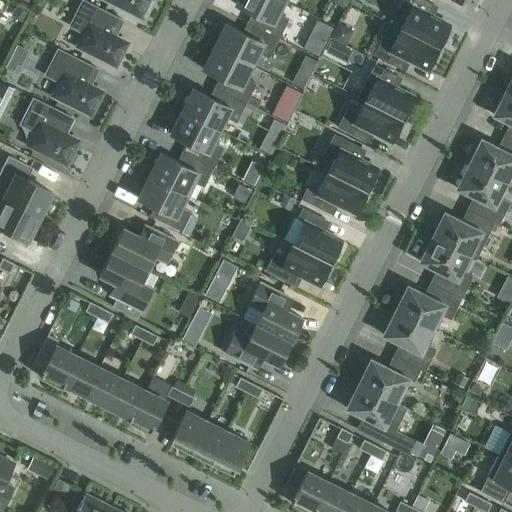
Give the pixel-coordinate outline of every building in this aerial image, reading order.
[(112,30),(114,31),(120,18),(84,0),(82,0),(70,25),(84,32),(77,46),(88,52),(87,54),(99,60),(100,58),(115,65),(127,42),(110,34),(112,30)] [(107,0),(112,3),(111,5),(124,11),(125,9),(140,16),(147,0),(107,0)] [(251,25),(278,38),(288,19),(277,13),(284,0),(282,0),(237,0),(235,4),(256,15),(251,25)] [(441,49),(448,35),(444,33),(449,24),(427,14),(432,3),(425,0),(400,0),(396,10),(406,15),(400,28),(441,49)] [(17,5),(10,14),(21,22),(28,13),(17,5)] [(318,56),(333,27),(317,19),(302,48),(318,56)] [(214,46),(251,65),(258,52),(268,58),(278,38),(251,25),(246,35),(225,24),(214,46)] [(400,28),(393,41),(383,36),(373,55),(400,69),(405,58),(426,69),(431,60),(435,62),(441,49),(400,28)] [(224,79),(219,89),(246,103),(255,83),(245,78),(251,65),(214,46),(203,69),(224,79)] [(96,67),(58,48),(45,74),(59,81),(52,95),(63,101),(62,103),(75,109),(76,107),(90,114),(102,91),(86,83),(87,79),(89,80),(96,67)] [(305,55),(299,66),(311,72),(316,60),(305,55)] [(9,59),(5,67),(13,71),(17,64),(9,59)] [(408,105),(413,96),(391,85),(396,75),(374,64),(369,74),(375,78),(364,100),(405,120),(412,107),(408,105)] [(0,81),(0,116),(14,88),(0,81)] [(285,85),(271,113),(287,120),(300,92),(285,85)] [(181,111),(219,130),(225,117),(236,122),(246,103),(219,89),(214,99),(193,89),(181,111)] [(511,93),(505,90),(493,114),(511,123),(511,128),(508,137),(511,139),(511,93)] [(71,116),(33,97),(20,123),(34,131),(27,144),(38,150),(37,152),(50,158),(51,156),(66,163),(77,140),(61,132),(63,128),(64,129),(71,116)] [(364,100),(357,113),(347,108),(337,127),(364,140),(369,130),(390,141),(395,132),(398,134),(405,120),(364,100)] [(186,154),(213,168),(223,148),(212,143),(219,130),(181,111),(170,133),(191,144),(186,154)] [(328,172),(369,192),(376,179),(372,177),(376,168),(355,157),(360,147),(333,134),(324,153),(334,159),(328,172)] [(511,139),(508,137),(502,149),(480,139),(468,163),(506,182),(511,168),(511,139)] [(262,139),(258,147),(270,153),(274,145),(262,139)] [(160,153),(149,176),(186,194),(193,182),(203,187),(213,168),(186,154),(181,164),(160,153)] [(3,197),(39,215),(51,192),(26,179),(32,167),(8,155),(0,169),(0,179),(9,184),(3,197)] [(477,198),(471,210),(494,222),(498,224),(509,202),(498,197),(506,182),(468,163),(456,187),(477,198)] [(246,169),(242,179),(254,185),(258,175),(246,169)] [(369,192),(328,172),(317,193),(307,187),(301,199),(328,212),(333,202),(354,213),(358,204),(362,206),(369,192)] [(186,194),(149,176),(138,198),(159,209),(154,219),(181,232),(190,213),(180,207),(186,194)] [(238,183),(232,195),(244,201),(250,189),(238,183)] [(284,194),(279,204),(290,210),(295,200),(284,194)] [(28,239),(39,215),(3,197),(0,202),(0,231),(3,226),(28,239)] [(292,243),(333,264),(340,251),(336,249),(340,240),(319,229),(324,219),(302,208),(297,218),(303,221),(292,243)] [(431,236),(475,258),(494,222),(471,210),(465,223),(444,212),(431,236)] [(239,217),(235,227),(245,232),(250,222),(239,217)] [(111,251),(150,271),(156,258),(165,262),(176,240),(151,227),(145,240),(123,228),(111,251)] [(475,259),(475,258),(431,236),(419,261),(440,271),(434,284),(461,297),(472,275),(461,270),(469,256),(475,259)] [(333,264),(292,243),(285,256),(275,251),(265,270),(292,284),(297,274),(318,284),(322,275),(326,277),(333,264)] [(150,271),(111,251),(99,275),(122,286),(116,298),(140,311),(152,288),(143,284),(150,271)] [(223,258),(216,271),(227,276),(233,264),(223,258)] [(2,259),(0,263),(0,267),(9,272),(13,263),(2,259)] [(255,324),(290,341),(301,318),(278,306),(285,294),(260,282),(249,304),(262,311),(255,324)] [(450,319),(461,297),(434,284),(428,296),(407,286),(395,310),(432,329),(439,314),(450,319)] [(96,317),(101,308),(90,303),(86,311),(96,317)] [(198,306),(182,338),(195,344),(211,312),(198,306)] [(101,308),(96,317),(107,323),(112,314),(101,308)] [(432,329),(395,310),(383,334),(404,345),(398,357),(420,368),(424,371),(431,358),(420,353),(432,329)] [(255,353),(278,364),(290,341),(255,324),(248,337),(235,330),(224,353),(249,365),(255,353)] [(142,339),(146,331),(135,325),(131,334),(142,339)] [(146,331),(142,339),(153,344),(157,336),(146,331)] [(61,388),(63,384),(77,356),(55,345),(39,377),(61,388)] [(85,395),(99,367),(77,356),(63,384),(85,395)] [(370,359),(358,383),(395,402),(407,378),(414,381),(420,368),(398,357),(391,369),(370,359)] [(107,406),(121,378),(99,367),(85,395),(107,406)] [(458,373),(453,383),(463,388),(468,377),(458,373)] [(129,418),(143,389),(121,378),(107,406),(129,418)] [(247,392),(251,384),(239,378),(235,386),(247,392)] [(406,407),(395,402),(358,383),(346,408),(367,418),(361,430),(408,454),(415,441),(394,430),(406,407)] [(473,383),(469,391),(479,395),(482,388),(473,383)] [(251,384),(247,392),(259,398),(263,389),(251,384)] [(179,401),(183,393),(172,387),(167,395),(179,401)] [(143,389),(129,418),(127,421),(149,432),(165,400),(143,389)] [(183,393),(179,401),(190,406),(194,398),(183,393)] [(169,442),(190,452),(206,420),(185,410),(169,442)] [(206,420),(190,452),(211,463),(227,431),(206,420)] [(509,432),(498,454),(511,461),(511,427),(510,433),(509,432)] [(352,433),(340,428),(336,437),(347,443),(352,433)] [(227,431),(211,463),(232,473),(248,441),(227,431)] [(358,448),(369,454),(374,445),(363,439),(358,448)] [(422,444),(416,455),(429,461),(434,450),(422,444)] [(374,445),(369,454),(381,460),(385,450),(374,445)] [(511,461),(498,454),(480,490),(503,502),(510,488),(511,488),(511,461)] [(3,481),(13,463),(0,456),(0,508),(0,509),(12,486),(3,481)] [(41,460),(33,456),(26,469),(34,473),(41,460)] [(307,471),(291,503),(309,511),(313,511),(314,511),(329,482),(307,471)] [(57,478),(51,491),(64,498),(70,485),(57,478)] [(329,482),(314,511),(317,511),(340,511),(350,493),(329,482)] [(463,501),(474,507),(479,497),(468,492),(463,501)] [(121,511),(84,493),(74,511),(121,511)] [(350,493),(340,511),(367,511),(372,504),(350,493)] [(479,497),(474,507),(484,511),(486,511),(491,503),(479,497)] [(398,511),(407,511),(410,506),(399,501),(394,510),(398,511)]
